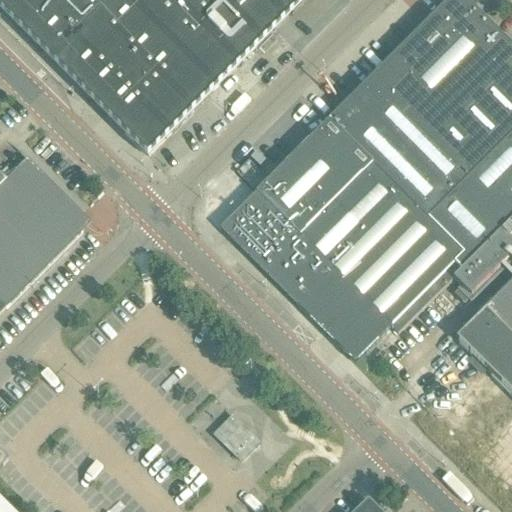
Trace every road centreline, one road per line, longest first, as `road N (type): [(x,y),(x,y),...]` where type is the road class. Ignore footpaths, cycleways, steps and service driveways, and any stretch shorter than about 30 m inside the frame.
road 1 (unclassified): [(378,441),(154,219)]
road 2 (unclassified): [(154,219),(378,0)]
road 3 (unclassified): [(154,219),(0,64)]
road 4 (unclassified): [(0,369),(154,219)]
